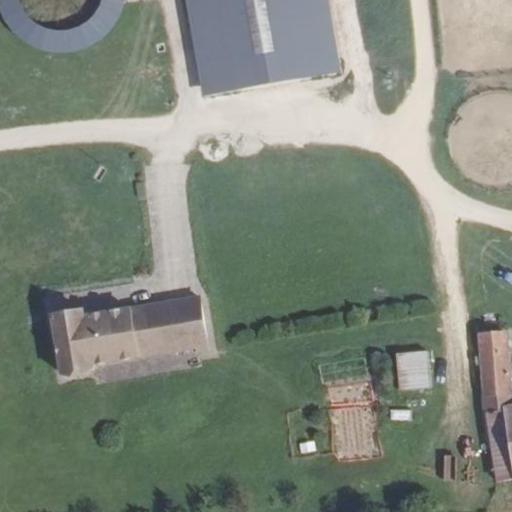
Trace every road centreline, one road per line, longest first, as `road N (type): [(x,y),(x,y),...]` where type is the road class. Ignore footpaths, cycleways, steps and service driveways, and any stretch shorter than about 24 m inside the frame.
road 1 (track): [(511,218),(463,199),(416,148),(249,123),(61,135),(0,147)]
road 2 (track): [(419,0),(424,61),(416,148),(469,474)]
